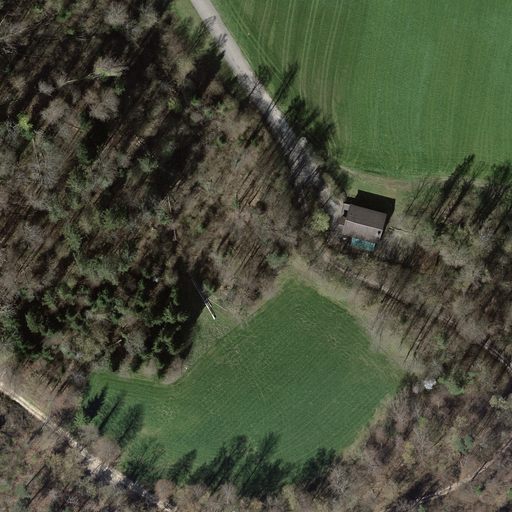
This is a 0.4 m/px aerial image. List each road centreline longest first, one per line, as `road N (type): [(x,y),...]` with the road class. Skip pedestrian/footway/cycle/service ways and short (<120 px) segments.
road 1 (track): [(511,368),(469,329),(328,264),(300,210),(300,168)]
road 2 (track): [(2,0),(39,28),(206,201)]
road 3 (track): [(0,380),(155,511)]
road 4 (track): [(384,511),(486,470),(511,441)]
